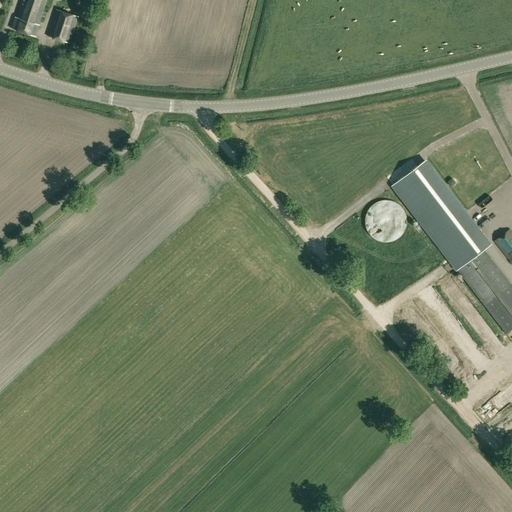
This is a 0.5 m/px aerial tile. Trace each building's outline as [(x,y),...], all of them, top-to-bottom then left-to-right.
[(39,24),(47,0),(22,0),(17,17),(16,17),(12,28),(36,36),(40,25),(39,24)] [(57,9),(48,36),(70,43),(78,16),(57,9)] [(478,254),(484,249),(482,247),(484,238),(425,161),(393,185),(457,270),(458,269),(465,263),(463,261),(476,251),(478,254)] [(511,229),(511,228),(494,242),(511,263),(511,229)] [(463,261),(465,263),(458,269),(507,333),(511,329),(511,286),(484,249),(478,254),(476,251),(463,261)] [(468,316),(479,305),(453,278),(441,289),(468,316)] [(452,310),(443,318),(447,323),(457,315),(452,310)] [(487,424),(494,419),(486,409),(479,414),(487,424)]
